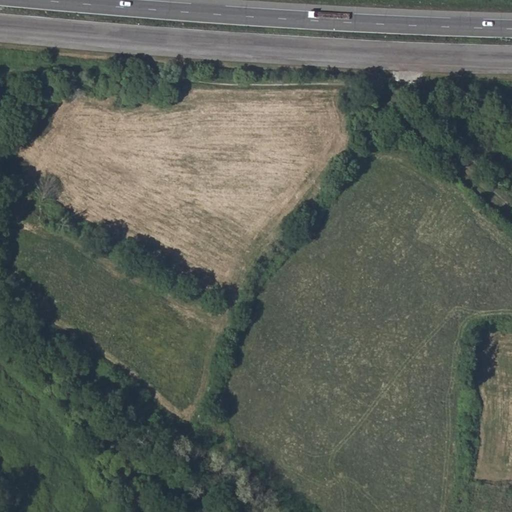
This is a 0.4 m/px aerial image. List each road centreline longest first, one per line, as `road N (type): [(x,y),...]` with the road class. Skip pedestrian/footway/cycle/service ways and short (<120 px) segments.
road 1 (trunk): [(0,24),(511,56)]
road 2 (trunk): [(511,28),(40,0)]
road 3 (track): [(511,206),(405,117)]
